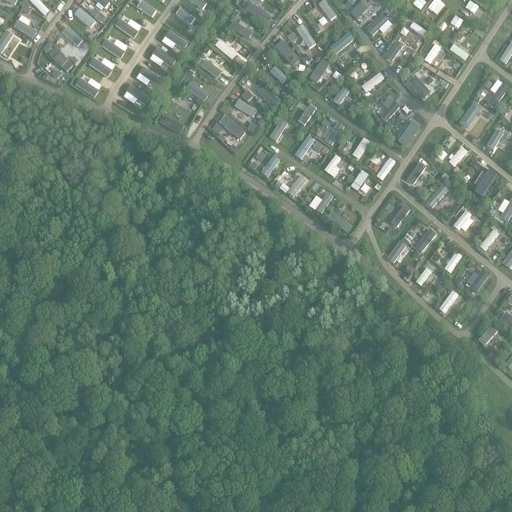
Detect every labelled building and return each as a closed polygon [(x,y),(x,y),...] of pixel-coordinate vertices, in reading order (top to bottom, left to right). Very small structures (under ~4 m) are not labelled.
[(29,0),(45,15),(50,10),(39,0),(29,0)] [(94,0),(105,9),(111,3),(107,0),(94,0)] [(187,0),(203,11),(208,3),(203,0),(187,0)] [(332,21),(338,17),(326,0),(324,0),(319,4),(332,21)] [(370,0),(365,0),(352,12),(357,18),(374,4),(370,0)] [(142,1),(137,8),(153,18),(158,10),(142,1)] [(266,23),(271,15),(252,1),(246,9),(266,23)] [(176,14),(191,25),(196,19),(182,7),(176,14)] [(26,8),(23,13),(28,16),(31,11),(26,8)] [(81,8),(75,14),(91,29),(97,22),(81,8)] [(99,14),(95,19),(99,23),(104,18),(99,14)] [(384,14),(367,30),(373,36),(390,20),(384,14)] [(24,20),(21,18),(17,25),(31,33),(38,22),(27,15),(24,20)] [(120,21),(115,28),(134,40),(139,33),(120,21)] [(408,28),(426,37),(430,30),(412,21),(408,28)] [(250,37),(253,31),(233,22),(230,28),(250,37)] [(309,49),(317,45),(304,24),(297,29),(309,49)] [(79,46),(84,40),(68,27),(63,33),(79,46)] [(0,40),(0,52),(4,55),(14,34),(5,30),(0,40)] [(169,31),(164,39),(182,51),(188,44),(169,31)] [(295,33),(288,37),(291,43),(298,39),(295,33)] [(335,54),(356,41),(351,33),(330,46),(335,54)] [(233,60),(238,54),(220,40),(215,46),(233,60)] [(293,66),(301,59),(283,40),(275,47),(293,66)] [(106,41),(101,48),(120,60),(125,53),(106,41)] [(501,61),(508,65),(511,56),(511,41),(501,61)] [(43,49),(67,73),(74,66),(50,43),(43,49)] [(442,59),(436,55),(442,47),(436,44),(426,59),(437,66),(442,59)] [(450,50),(465,61),(470,55),(455,44),(450,50)] [(158,49),(152,56),(171,69),(176,61),(158,49)] [(207,59),(201,66),(218,79),(223,72),(207,59)] [(318,84),(331,64),(323,59),(310,78),(318,84)] [(93,60),(89,66),(108,79),(112,72),(93,60)] [(271,72),(283,84),(289,78),(276,66),(271,72)] [(144,68),(139,75),(157,88),(162,80),(144,68)] [(380,73),(360,89),(365,94),(385,78),(380,73)] [(428,78),(425,81),(417,73),(407,82),(425,100),(438,87),(428,78)] [(80,79),(75,86),(94,99),(99,92),(80,79)] [(491,91),(495,93),(488,104),(496,109),(509,87),(498,80),(491,91)] [(187,89),(205,101),(210,95),(191,82),(187,89)] [(272,107),(280,101),(263,83),(256,89),(272,107)] [(131,86),(126,94),(144,106),(149,99),(131,86)] [(340,105),(350,92),(344,87),(333,100),(340,105)] [(248,102),(254,96),(248,90),(242,97),(248,102)] [(383,116),(401,101),(396,95),(378,110),(383,116)] [(239,99),(235,106),(254,117),(258,111),(239,99)] [(475,101),(459,123),(468,130),(484,108),(475,101)] [(196,113),(201,106),(194,102),(189,109),(196,113)] [(306,125),(315,110),(310,107),(300,122),(306,125)] [(165,114),(160,123),(180,135),(185,127),(165,114)] [(228,117),(223,124),(241,138),(246,132),(228,117)] [(280,119),(271,138),(278,142),(288,122),(280,119)] [(325,131),(331,123),(325,119),(319,127),(325,131)] [(213,128),(218,134),(224,129),(219,123),(213,128)] [(248,129),(254,132),(258,126),(253,123),(248,129)] [(413,123),(399,140),(405,145),(419,128),(413,123)] [(328,142),(333,146),(344,128),(339,124),(328,142)] [(494,151),(506,131),(499,127),(487,146),(494,151)] [(506,149),(511,138),(506,135),(503,142),(500,141),(498,145),(506,149)] [(295,154),(301,159),(315,142),(309,137),(295,154)] [(364,138),(353,155),(360,159),(371,142),(364,138)] [(233,146),(230,150),(235,154),(238,150),(233,146)] [(462,147),(450,163),(456,168),(468,151),(462,147)] [(439,156),(443,160),(448,154),(444,151),(439,156)] [(325,170),(335,177),(341,169),(337,166),(342,159),(336,155),(325,170)] [(269,178),(281,161),(274,156),(262,172),(269,178)] [(384,181),(397,162),(390,157),(377,177),(384,181)] [(420,162),(408,181),(414,185),(426,167),(420,162)] [(253,163),(250,168),(254,171),(258,167),(253,163)] [(363,170),(351,187),(359,191),(370,175),(363,170)] [(481,196),(494,177),(488,173),(475,192),(481,196)] [(300,174),(288,194),(296,198),(308,179),(300,174)] [(427,202),(434,209),(451,191),(443,184),(427,202)] [(322,200),(317,197),(311,206),(322,214),(334,197),(328,192),(322,200)] [(511,197),(509,204),(503,202),(497,215),(510,221),(511,216),(511,197)] [(398,227),(411,210),(404,205),(391,222),(398,227)] [(460,231),(473,215),(467,210),(454,226),(460,231)] [(333,211),(328,218),(348,234),(354,227),(333,211)] [(414,245),(423,252),(437,235),(429,227),(414,245)] [(480,247),(486,251),(500,234),(494,229),(480,247)] [(395,265),(408,247),(402,243),(389,261),(395,265)] [(451,273),(463,256),(456,252),(445,269),(451,273)] [(436,255),(432,260),(437,264),(440,258),(436,255)] [(408,268),(404,273),(409,277),(413,272),(408,268)] [(421,290),(433,272),(426,268),(415,286),(421,290)] [(482,268),(470,285),(476,290),(488,273),(482,268)] [(459,279),(453,282),(456,287),(462,284),(459,279)] [(453,291),(439,309),(446,314),(459,296),(453,291)] [(511,315),(507,311),(500,320),(511,329),(511,315)] [(485,346),(499,331),(493,325),(479,340),(485,346)]
